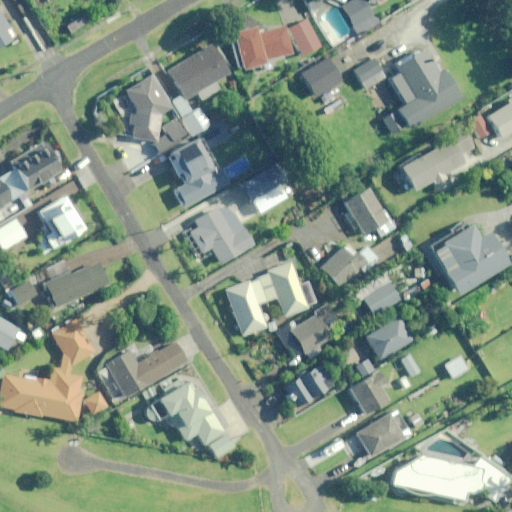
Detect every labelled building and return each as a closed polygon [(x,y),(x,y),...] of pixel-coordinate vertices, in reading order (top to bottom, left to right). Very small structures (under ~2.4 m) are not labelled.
[(375,24),(361,0),(342,0),(319,13),(337,46),(375,24)] [(0,45),(13,38),(0,16),(0,45)] [(318,48),(305,21),(286,30),(299,57),(318,48)] [(290,54),(282,27),(253,35),(251,27),(228,34),(239,71),(261,65),(261,62),(290,54)] [(196,94),(200,101),(220,89),(215,81),(228,74),(210,43),(165,69),(180,95),(170,100),(190,135),(207,125),(197,107),(190,111),(184,100),(196,94)] [(393,138),(458,99),(439,67),(434,70),(421,48),(383,71),(403,103),(380,117),(393,138)] [(382,75),(370,58),(349,74),(361,91),(382,75)] [(161,114),(169,110),(149,72),(118,89),(129,109),(126,130),(129,131),(126,149),(143,151),(144,142),(148,142),(154,155),(185,138),(177,123),(168,128),(161,114)] [(511,131),(511,100),(485,117),(499,139),(511,131)] [(489,132),(478,115),(467,122),(477,139),(489,132)] [(227,139),(219,123),(164,154),(182,185),(170,191),(180,209),(228,183),(209,149),(227,139)] [(472,148),(459,126),(442,136),(445,142),(393,171),(406,195),(431,181),(432,184),(442,179),(440,175),(461,164),(457,157),(472,148)] [(0,208),(8,204),(14,214),(30,204),(24,194),(59,173),(40,143),(8,163),(12,171),(0,178),(0,208)] [(285,197),(266,168),(236,188),(254,217),(285,197)] [(380,212),(366,189),(341,203),(361,236),(373,229),(378,237),(393,228),(382,211),(380,212)] [(84,229),(64,196),(35,214),(44,227),(39,230),(45,241),(37,247),(43,255),(84,229)] [(250,245),(223,203),(192,223),(196,228),(185,235),(198,255),(207,249),(218,266),(250,245)] [(24,237),(13,219),(0,227),(0,249),(1,251),(24,237)] [(475,238),(467,226),(426,251),(453,296),(504,266),(484,233),(475,238)] [(355,255),(345,244),(317,268),(336,289),(358,269),(362,273),(377,260),(364,246),(355,255)] [(68,276),(62,263),(46,270),(51,281),(41,285),(52,310),(105,286),(95,264),(68,276)] [(297,286),(288,263),(264,273),(264,275),(221,292),(239,338),(264,328),(255,305),(273,298),(281,318),(314,305),(305,283),(297,286)] [(34,296),(24,281),(8,293),(18,307),(34,296)] [(398,301),(385,282),(357,300),(370,319),(398,301)] [(101,316),(96,308),(79,319),(85,327),(101,316)] [(410,342),(396,316),(360,337),(375,362),(410,342)] [(327,339),(313,317),(287,333),(301,355),(327,339)] [(17,330),(0,319),(0,348),(4,351),(17,330)] [(19,378),(1,374),(0,378),(0,412),(10,414),(10,410),(75,422),(81,392),(77,391),(80,376),(69,374),(69,367),(93,353),(74,320),(49,335),(61,355),(58,370),(50,368),(47,381),(31,378),(32,370),(21,368),(19,378)] [(184,363),(173,343),(135,364),(127,351),(102,365),(121,399),(184,363)] [(467,370),(458,356),(442,366),(451,380),(467,370)] [(417,373),(408,357),(400,361),(409,378),(417,373)] [(370,371),(365,361),(353,368),(358,377),(370,371)] [(329,386),(318,366),(280,387),(296,415),(320,402),(316,394),(329,386)] [(384,384),(378,373),(348,389),(362,414),(386,401),(379,387),(384,384)] [(410,386),(403,376),(395,381),(402,392),(410,386)] [(188,394),(180,381),(163,392),(146,404),(157,421),(169,413),(180,430),(207,412),(193,391),(188,394)] [(105,407),(97,392),(81,401),(90,416),(105,407)] [(402,439),(387,415),(353,435),(367,459),(402,439)] [(222,433),(213,416),(191,427),(200,445),(222,433)] [(231,449),(223,435),(204,446),(212,460),(231,449)] [(419,454),(392,471),(389,486),(463,503),(465,494),(477,497),(478,493),(493,503),(509,480),(477,457),(470,467),(419,454)]
